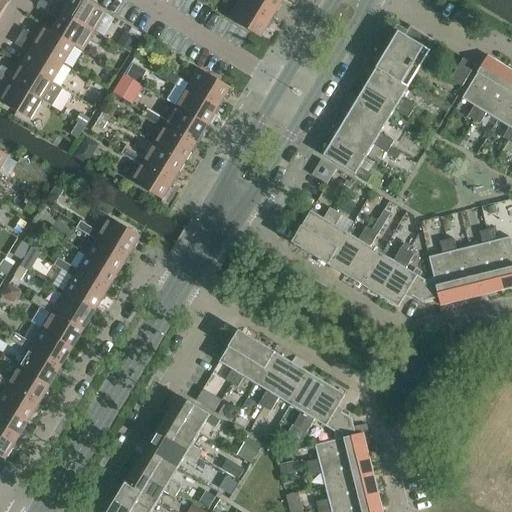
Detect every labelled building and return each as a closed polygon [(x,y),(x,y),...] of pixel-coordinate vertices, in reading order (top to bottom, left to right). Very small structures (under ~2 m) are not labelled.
[(1,0),(0,0),(0,17),(8,4),(1,0)] [(106,13),(84,0),(71,0),(68,6),(58,0),(53,0),(50,5),(95,32),(106,13)] [(229,19),(261,39),(272,19),(241,0),(240,0),(232,0),(239,4),(229,19)] [(240,0),(241,0),(272,19),(284,1),(282,0),(240,0)] [(75,47),(83,52),(95,32),(50,5),(46,13),(59,21),(53,31),(52,32),(75,46),(75,47)] [(387,43),(391,46),(388,51),(420,70),(436,42),(411,27),(408,31),(398,25),(387,43)] [(53,31),(44,26),(37,38),(24,30),(20,37),(64,64),(75,47),(75,46),(52,32),(53,31)] [(131,54),(139,40),(126,32),(117,46),(131,54)] [(15,45),(28,53),(21,64),(53,83),(64,64),(20,37),(15,45)] [(377,68),(409,87),(420,70),(388,51),(377,68)] [(475,107),(468,117),(474,121),(506,68),(488,57),(462,99),(475,107)] [(462,88),(475,66),(464,59),(451,81),(462,88)] [(15,75),(2,67),(0,69),(0,75),(42,101),(51,106),(62,88),(53,83),(21,64),(15,75)] [(134,64),(127,76),(140,84),(147,72),(134,64)] [(416,107),(402,99),(409,87),(377,68),(367,85),(412,113),(416,107)] [(480,125),(487,114),(498,121),(511,98),(511,71),(506,68),(474,121),(480,125)] [(199,69),(190,85),(187,88),(219,107),(231,88),(199,69)] [(166,81),(176,87),(180,79),(170,73),(166,81)] [(0,99),(0,102),(30,120),(42,101),(0,75),(0,86),(6,90),(0,99)] [(124,75),(113,93),(133,105),(144,87),(124,75)] [(219,107),(187,88),(190,85),(180,79),(176,87),(167,101),(176,107),(208,126),(219,107)] [(395,111),(408,119),(412,113),(367,85),(356,103),(388,122),(395,111)] [(510,128),(503,139),(509,142),(511,137),(511,98),(498,121),(510,128)] [(395,142),(381,134),(388,122),(356,103),(346,120),(391,148),(395,142)] [(176,107),(167,122),(165,125),(197,145),(208,126),(176,107)] [(148,110),(144,117),(154,123),(158,116),(148,110)] [(81,115),(77,122),(86,127),(90,121),(81,115)] [(197,145),(165,125),(167,122),(158,116),(154,123),(163,129),(154,144),(186,163),(197,145)] [(374,146),(387,154),(391,148),(346,120),(335,138),(367,157),(374,146)] [(372,176),(360,169),(367,157),(335,138),(324,156),(368,183),(372,176)] [(186,163),(154,144),(145,159),(143,162),(174,182),(186,163)] [(136,153),(126,147),(121,154),(131,160),(136,153)] [(80,148),(74,157),(87,165),(91,159),(89,154),(80,148)] [(0,170),(9,156),(0,150),(0,170)] [(131,182),(163,201),(174,182),(143,162),(145,159),(136,153),(131,160),(140,166),(131,182)] [(337,170),(322,160),(312,176),(328,185),(337,170)] [(55,186),(47,198),(58,204),(65,192),(55,186)] [(346,199),(339,210),(349,216),(356,205),(346,199)] [(496,205),(486,208),(489,217),(499,215),(496,205)] [(311,212),(292,244),(311,255),(336,212),(330,209),(324,219),(311,212)] [(336,226),(342,216),(336,212),(311,255),(328,265),(347,233),(336,226)] [(19,218),(13,230),(21,235),(28,223),(19,218)] [(110,218),(100,233),(98,237),(129,256),(141,237),(110,218)] [(81,222),(76,229),(86,235),(91,228),(81,222)] [(34,224),(26,239),(34,244),(43,229),(34,224)] [(367,227),(359,240),(347,233),(328,265),(345,276),(373,231),(367,227)] [(87,255),(118,274),(129,256),(98,237),(100,233),(91,228),(86,235),(95,241),(87,255)] [(496,241),(493,229),(487,231),(501,291),(511,288),(511,244),(510,238),(496,241)] [(371,248),(379,234),(373,231),(345,276),(363,286),(382,254),(371,248)] [(480,233),(483,245),(470,248),(481,296),(501,291),(487,231),(480,233)] [(457,251),(454,239),(447,241),(462,300),(481,296),(470,248),(457,251)] [(439,299),(441,305),(462,300),(447,241),(440,242),(443,254),(429,258),(434,279),(426,281),(422,303),(439,299)] [(23,243),(15,256),(23,261),(25,262),(33,249),(31,249),(23,243)] [(25,262),(23,261),(20,266),(31,272),(42,253),(32,247),(31,249),(33,249),(25,262)] [(402,248),(394,261),(382,254),(363,286),(380,297),(408,252),(402,248)] [(407,294),(422,303),(426,281),(406,269),(414,256),(408,252),(380,297),(399,308),(407,294)] [(75,274),(107,293),(118,274),(87,255),(78,270),(75,274)] [(59,258),(54,266),(64,272),(68,264),(59,258)] [(13,266),(7,262),(0,272),(7,277),(13,266)] [(64,292),(96,311),(107,293),(75,274),(78,270),(68,264),(64,272),(73,277),(64,292)] [(20,266),(14,277),(22,281),(28,271),(20,266)] [(10,284),(2,296),(14,304),(22,291),(10,284)] [(53,311),(85,330),(96,311),(64,292),(55,307),(53,311)] [(36,296),(32,303),(41,309),(46,301),(36,296)] [(42,329),(73,348),(85,330),(53,311),(55,307),(46,301),(41,309),(51,314),(42,329)] [(30,348),(62,367),(73,348),(42,329),(33,344),(30,348)] [(233,370),(226,381),(232,384),(258,342),(239,331),(220,363),(233,370)] [(14,333),(9,340),(19,346),(23,339),(14,333)] [(19,367),(51,386),(62,367),(30,348),(33,344),(23,339),(19,346),(28,352),(19,367)] [(238,388),(244,378),(256,384),(275,353),(258,342),(232,384),(238,388)] [(267,391),(259,405),(265,408),(292,363),(275,353),(256,384),(267,391)] [(271,412),(279,398),(291,405),(310,374),(292,363),(265,408),(271,412)] [(8,385),(40,404),(51,386),(19,367),(10,381),(8,385)] [(302,412),(294,426),(300,429),(327,384),(310,374),(291,405),(302,412)] [(0,398),(0,405),(29,422),(40,404),(8,385),(10,381),(1,376),(0,377),(0,385),(6,389),(0,398)] [(315,420),(334,431),(352,419),(337,409),(346,396),(327,384),(300,429),(307,433),(315,420)] [(197,401),(215,412),(220,404),(202,393),(197,401)] [(216,428),(220,421),(179,396),(168,415),(200,434),(207,422),(216,428)] [(0,430),(17,441),(29,422),(0,405),(0,430)] [(224,405),(218,414),(232,422),(234,419),(236,418),(239,414),(237,408),(232,405),(227,406),(227,407),(224,405)] [(250,420),(239,413),(234,422),(244,429),(250,420)] [(203,452),(193,445),(200,434),(168,415),(157,432),(200,458),(203,452)] [(336,441),(315,446),(319,460),(307,463),(308,470),(368,455),(363,434),(356,436),(352,419),(334,431),(336,441)] [(293,425),(286,437),(294,441),(294,440),(301,430),(300,429),(294,426),(293,425)] [(0,456),(6,460),(17,441),(0,430),(0,456)] [(301,430),(294,440),(300,444),(307,433),(301,430)] [(185,457),(196,464),(200,458),(157,432),(147,449),(178,469),(185,457)] [(251,465),(262,447),(246,437),(235,455),(251,465)] [(182,487),(171,480),(178,469),(147,449),(136,467),(178,493),(182,487)] [(310,477),(322,474),(325,487),(373,475),(368,455),(308,470),(310,477)] [(227,459),(221,469),(238,480),(245,470),(227,459)] [(292,463),(279,466),(282,476),(294,473),(292,463)] [(164,492),(175,499),(178,493),(136,467),(125,484),(157,504),(164,492)] [(329,499),(316,502),(318,509),(378,495),(373,475),(325,487),(329,499)] [(227,477),(219,488),(232,496),(239,484),(227,477)] [(152,511),(157,504),(125,484),(115,502),(131,511),(152,511)] [(206,491),(199,503),(209,509),(216,497),(206,491)] [(318,511),(382,511),(378,495),(318,509),(318,511)] [(300,499),(288,502),(290,511),(300,511),(304,511),(300,499)] [(108,511),(131,511),(115,502),(108,511)]
